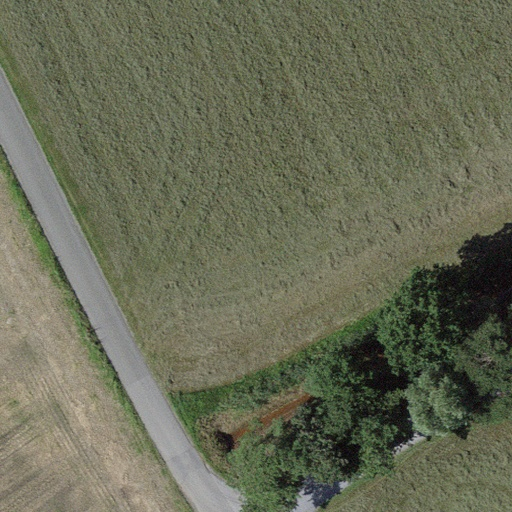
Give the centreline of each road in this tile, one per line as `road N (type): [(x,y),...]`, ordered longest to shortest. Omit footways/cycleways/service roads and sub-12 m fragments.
road 1 (unclassified): [(0,118),(116,358),(217,511)]
road 2 (track): [(287,511),(511,381)]
